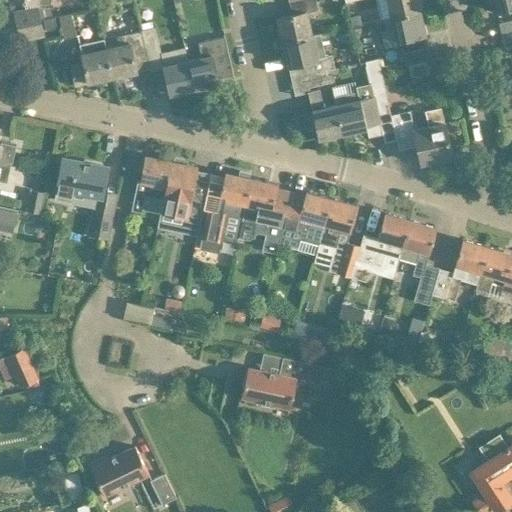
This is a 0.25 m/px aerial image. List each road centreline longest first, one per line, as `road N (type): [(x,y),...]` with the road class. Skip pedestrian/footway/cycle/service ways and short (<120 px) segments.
road 1 (unclassified): [(500,216),(269,151)]
road 2 (residential): [(500,216),(453,0)]
road 3 (residential): [(100,310),(138,123)]
road 4 (residential): [(269,151),(235,0)]
road 5 (unclassified): [(138,123),(0,93)]
road 6 (unclassified): [(269,151),(138,123)]
